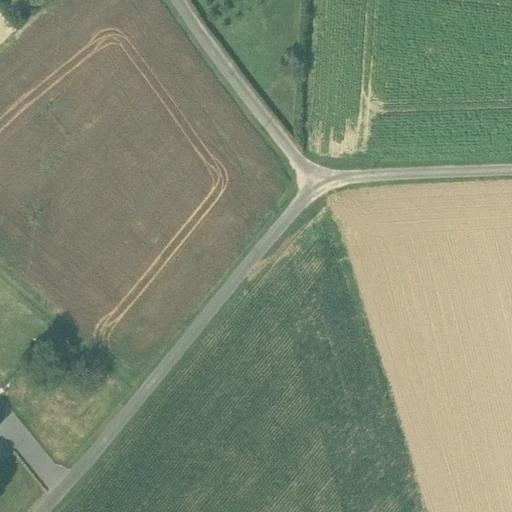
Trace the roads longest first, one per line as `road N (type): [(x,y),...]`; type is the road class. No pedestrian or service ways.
road 1 (unclassified): [(43,511),(317,180)]
road 2 (unclassified): [(174,0),(317,180)]
road 3 (unclassified): [(317,180),(511,171)]
